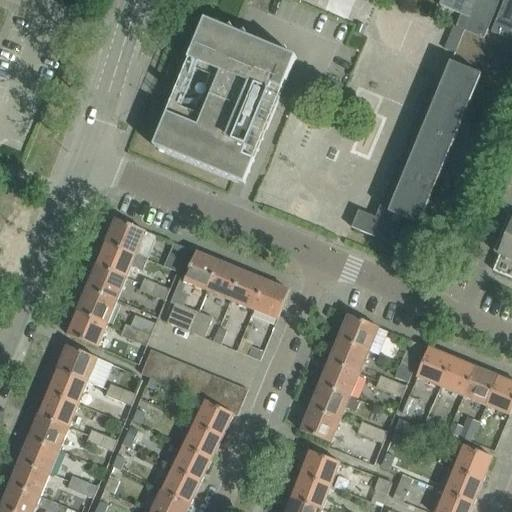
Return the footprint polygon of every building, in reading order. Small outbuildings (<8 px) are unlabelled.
[(452,0),(448,10),(461,15),(456,27),(465,31),(484,39),(496,11),(475,2),(475,0),(452,0)] [(511,0),(504,0),(491,33),(511,41),(511,0)] [(245,185),(297,59),(205,21),(153,147),(245,185)] [(456,27),(455,27),(445,50),(455,54),(465,31),(456,27)] [(482,76),(451,63),(440,92),(429,88),(398,162),(397,162),(390,181),(391,181),(376,218),(360,212),(353,228),(391,244),(398,228),(391,225),(395,216),(420,226),(482,76)] [(511,218),(509,217),(495,253),(500,255),(493,271),(511,279),(511,218)] [(146,260),(156,237),(115,220),(106,244),(146,260)] [(142,272),(146,260),(106,244),(96,266),(126,279),(131,267),(142,272)] [(178,274),(187,250),(174,244),(164,268),(178,274)] [(208,293),(220,264),(197,254),(184,284),(208,293)] [(231,303),(243,273),(220,264),(208,293),(231,303)] [(117,302),(126,279),(96,266),(87,289),(117,302)] [(254,312),(266,283),(243,273),(231,303),(254,312)] [(152,296),(157,285),(145,279),(139,291),(152,296)] [(278,322),(290,292),(266,283),(254,312),(278,322)] [(165,302),(171,290),(157,285),(152,296),(165,302)] [(107,325),(117,302),(87,289),(77,312),(107,325)] [(191,333),(200,313),(176,303),(168,323),(191,333)] [(98,348),(107,325),(77,312),(68,336),(98,348)] [(213,319),(200,313),(191,333),(205,339),(213,319)] [(151,336),(156,325),(136,316),(131,327),(126,325),(121,337),(134,342),(138,331),(151,336)] [(371,353),(381,330),(348,317),(339,340),(371,353)] [(214,342),(222,345),(227,332),(220,329),(214,342)] [(147,347),(151,336),(138,331),(134,342),(147,347)] [(361,376),(371,353),(339,340),(330,363),(361,376)] [(417,366),(425,347),(410,341),(400,365),(415,371),(417,366)] [(89,384),(98,360),(68,347),(58,371),(89,384)] [(260,361),(263,353),(252,348),(249,356),(260,361)] [(441,389),(453,359),(429,349),(417,379),(441,389)] [(155,382),(165,357),(152,352),(141,377),(152,381),(155,382)] [(166,387),(177,362),(165,357),(155,382),(161,385),(166,387)] [(464,398),(476,368),(453,359),(441,389),(464,398)] [(178,392),(189,367),(177,362),(166,387),(168,388),(178,392)] [(352,398),(361,376),(330,363),(320,386),(352,399),(352,398)] [(409,384),(415,371),(400,365),(395,378),(409,384)] [(190,397),(200,372),(189,367),(178,392),(190,397)] [(487,407),(499,377),(476,368),(464,398),(487,407)] [(89,384),(58,371),(49,394),(79,407),(85,393),(105,401),(107,397),(109,392),(108,391),(89,384)] [(202,402),(212,377),(200,372),(190,397),(192,398),(202,402)] [(213,407),(224,382),(212,377),(202,402),(204,403),(213,407)] [(388,393),(393,381),(381,377),(376,388),(388,393)] [(511,417),(511,414),(511,382),(499,377),(487,407),(511,417)] [(158,393),(161,385),(155,382),(152,381),(151,381),(147,388),(158,393)] [(402,399),(407,387),(393,381),(388,393),(402,399)] [(225,412),(236,387),(224,382),(213,407),(225,412)] [(119,402),(124,390),(111,385),(108,391),(109,392),(107,397),(119,402)] [(356,413),(361,403),(361,402),(352,398),(352,399),(320,386),(311,409),(342,422),(348,409),(356,413)] [(238,418),(249,393),(236,387),(225,412),(234,416),(238,418)] [(132,407),(137,395),(124,390),(119,402),(132,407)] [(70,430),(79,407),(49,394),(39,417),(70,430)] [(418,401),(409,397),(402,414),(412,418),(418,401)] [(223,439),(234,416),(225,412),(213,407),(204,403),(193,425),(223,439)] [(148,413),(139,408),(133,422),(143,426),(148,413)] [(332,445),(342,422),(311,409),(302,433),(332,445)] [(60,453),(70,430),(39,417),(30,440),(60,453)] [(403,448),(413,425),(399,420),(390,443),(403,448)] [(371,440),(376,428),(362,423),(357,434),(371,440)] [(212,461),(223,439),(193,425),(182,447),(212,461)] [(472,443),(476,432),(464,427),(459,438),(472,443)] [(145,434),(131,428),(123,446),(136,452),(145,434)] [(383,445),(388,433),(376,428),(371,440),(383,445)] [(100,448),(105,436),(92,431),(86,443),(100,448)] [(113,453),(118,441),(105,436),(100,448),(113,453)] [(51,476),(60,453),(30,440),(20,463),(51,476)] [(484,483),(494,459),(450,441),(446,452),(458,458),(453,470),(484,483)] [(201,484),(212,461),(182,447),(171,469),(201,484)] [(341,464),(310,453),(301,477),(332,488),(341,464)] [(126,461),(118,458),(113,469),(121,473),(126,461)] [(41,499),(51,476),(20,463),(11,486),(41,499)] [(115,495),(124,474),(121,473),(113,469),(104,491),(115,495)] [(190,506),(201,484),(171,469),(160,492),(190,506)] [(474,506),(484,483),(453,470),(444,493),(474,506)] [(413,480),(403,475),(393,500),(404,504),(413,480)] [(82,495),(86,483),(73,477),(68,489),(82,495)] [(333,511),(342,492),(332,488),(301,477),(292,500),(323,511),(325,511),(333,511)] [(388,496),(392,484),(379,478),(375,490),(388,496)] [(94,500),(98,488),(86,483),(82,495),(94,500)] [(8,511),(35,511),(41,499),(11,486),(1,509),(8,511)] [(187,511),(190,506),(160,492),(150,511),(187,511)] [(471,511),(474,506),(444,493),(435,511),(471,511)] [(323,511),(292,500),(287,511),(323,511)]
